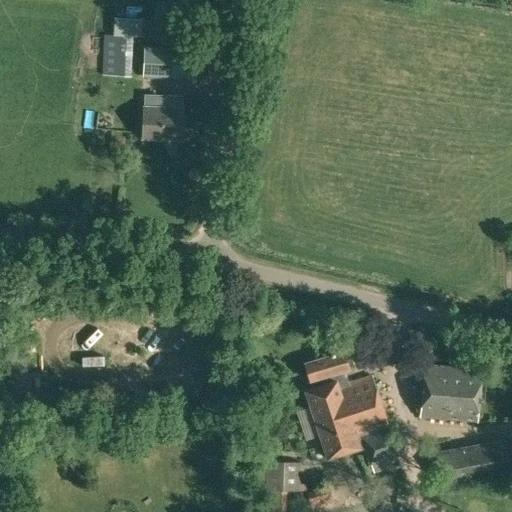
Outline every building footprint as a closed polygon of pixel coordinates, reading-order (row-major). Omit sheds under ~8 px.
[(142,37),(143,18),(114,16),(113,35),(103,35),(102,76),(131,77),(132,37),(142,37)] [(187,79),(188,48),(143,46),(142,77),(187,79)] [(183,109),(183,96),(143,94),(143,107),(141,138),(183,140),(184,109),(183,109)] [(348,383),(343,369),(348,368),(343,351),(305,363),(310,379),(324,375),(327,383),(305,390),(326,458),(364,446),(372,473),(399,464),(371,376),(348,383)] [(477,422),(481,370),(424,365),(419,417),(477,422)] [(441,487),(511,473),(511,468),(506,439),(435,452),(441,487)] [(300,491),(301,462),(257,460),(256,488),(264,488),(263,511),(285,511),(286,490),(300,491)] [(326,486),(306,492),(310,507),(330,502),(326,486)]
